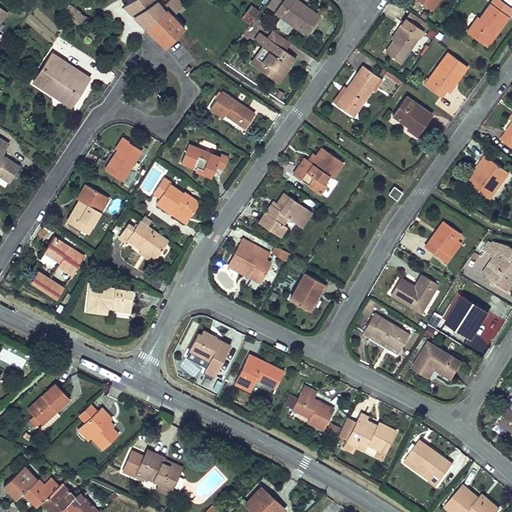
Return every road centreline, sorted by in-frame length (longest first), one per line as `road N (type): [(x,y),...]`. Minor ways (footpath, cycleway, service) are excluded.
road 1 (residential): [(321,356),(384,230),(511,48)]
road 2 (residential): [(362,11),(182,287)]
road 3 (tertiary): [(135,381),(382,511)]
road 4 (residential): [(110,111),(157,131),(182,114),(190,89),(153,59),(121,89)]
road 5 (residential): [(0,264),(110,111)]
road 6 (residential): [(182,287),(321,356)]
road 7 (tertiary): [(0,313),(135,381)]
road 8 (residential): [(321,356),(447,421)]
